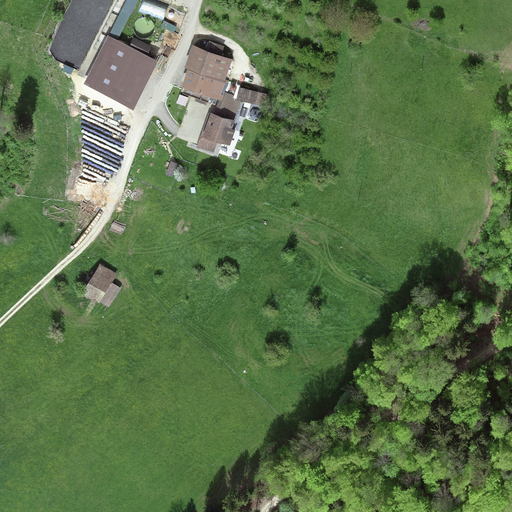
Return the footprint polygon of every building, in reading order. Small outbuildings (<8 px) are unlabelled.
[(138,0),(126,0),(109,36),(118,40),(138,0)] [(166,6),(149,0),(142,0),(139,8),(163,16),(166,6)] [(176,25),(163,20),(161,26),(174,32),(176,25)] [(109,36),(108,35),(83,84),(133,110),(159,61),(147,55),(128,46),(118,40),(109,36)] [(151,47),(132,38),(128,46),(147,55),(151,47)] [(233,57),(192,43),(184,65),(188,67),(182,84),(219,97),(222,90),(233,57)] [(267,92),(239,86),(236,97),(241,101),(264,106),(267,92)] [(214,111),(234,118),(241,101),(236,97),(233,94),(222,90),(214,111)] [(188,97),(179,94),(175,103),(185,106),(188,97)] [(214,111),(210,110),(204,127),(201,126),(194,146),(213,153),(218,140),(229,144),(234,130),(230,129),(234,118),(214,111)] [(114,274),(99,265),(80,296),(95,306),(101,303),(108,308),(120,288),(109,282),(114,274)]
